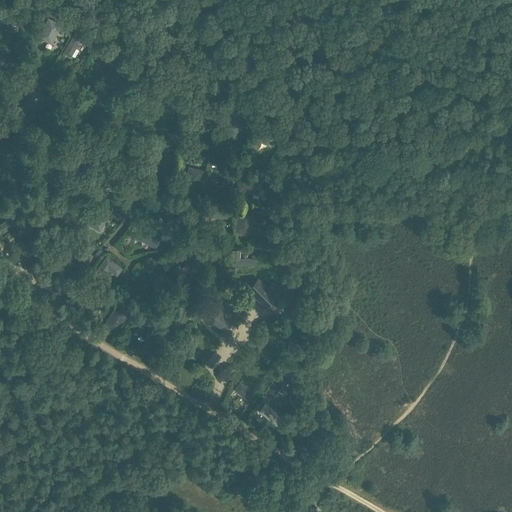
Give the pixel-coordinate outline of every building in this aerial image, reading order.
[(52,45),(61,28),(48,21),(39,38),(52,45)] [(85,40),(78,36),(67,54),(74,58),(85,40)] [(120,56),(111,51),(103,67),(112,72),(120,56)] [(133,64),(127,60),(115,79),(121,82),(133,64)] [(186,94),(175,86),(163,104),(174,112),(186,94)] [(131,102),(139,105),(134,118),(142,121),(149,100),(134,95),(131,102)] [(237,135),(246,113),(232,107),(223,129),(237,135)] [(100,135),(85,130),(83,137),(90,140),(86,154),(94,156),(100,135)] [(271,137),(258,132),(250,150),(257,153),(261,142),(269,145),(271,137)] [(121,136),(109,136),(109,145),(121,145),(121,136)] [(175,154),(168,152),(161,150),(154,174),(167,178),(175,154)] [(189,167),(183,190),(198,194),(204,170),(189,167)] [(118,175),(103,169),(100,176),(116,182),(118,175)] [(231,198),(235,176),(225,174),(222,186),(212,184),(210,194),(231,198)] [(259,195),(260,189),(261,179),(238,176),(236,191),(259,195)] [(182,202),(163,191),(154,206),(173,217),(182,202)] [(56,196),(48,197),(51,219),(59,218),(56,196)] [(99,233),(111,211),(98,204),(86,225),(99,233)] [(209,218),(232,219),(233,204),(209,204),(209,218)] [(249,236),(254,213),(239,209),(234,232),(249,236)] [(0,235),(17,225),(12,217),(0,225),(0,235)] [(156,249),(160,241),(141,231),(137,240),(156,249)] [(44,240),(37,236),(34,234),(27,245),(18,240),(14,247),(32,258),(44,240)] [(225,244),(201,238),(199,247),(222,254),(225,244)] [(232,266),(254,267),(254,259),(241,258),(241,250),(233,250),(232,266)] [(123,269),(113,261),(108,256),(93,274),(101,281),(109,270),(117,277),(123,269)] [(191,267),(185,273),(178,265),(172,270),(184,284),(196,273),(191,267)] [(164,271),(152,282),(159,291),(172,280),(164,271)] [(283,291),(274,281),(267,288),(258,278),(249,288),(272,312),(281,302),(276,297),(283,291)] [(223,308),(222,310),(209,301),(201,315),(223,329),(222,335),(232,337),(237,319),(229,314),(231,313),(223,308)] [(116,333),(128,314),(116,306),(104,325),(116,333)] [(150,326),(141,333),(142,338),(146,340),(163,328),(148,308),(143,309),(141,313),(150,326)] [(265,392),(273,398),(285,380),(277,374),(265,392)] [(251,404),(257,397),(239,382),(233,389),(251,404)] [(265,402),(259,409),(279,426),(284,419),(265,402)]
